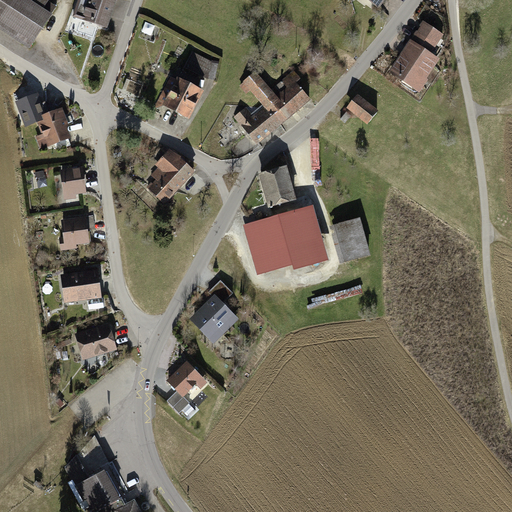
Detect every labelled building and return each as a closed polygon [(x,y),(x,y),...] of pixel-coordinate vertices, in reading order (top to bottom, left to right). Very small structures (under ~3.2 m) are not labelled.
[(0,0),(0,27),(30,48),(56,8),(48,3),(50,0),(0,0)] [(107,28),(117,0),(79,0),(74,17),(107,28)] [(444,36),(425,24),(412,43),(414,45),(405,60),(402,58),(392,73),(418,90),(438,60),(426,52),(432,43),(437,46),(444,36)] [(211,64),(193,53),(186,67),(208,79),(211,64)] [(219,66),(211,64),(208,79),(215,81),(219,66)] [(252,90),(267,108),(268,107),(282,124),(310,99),(297,83),(300,79),(294,72),(282,82),(276,87),(282,94),(277,99),(256,74),(242,86),(248,93),(252,90)] [(189,118),(202,93),(179,81),(179,82),(171,78),(160,101),(167,105),(166,106),(189,118)] [(40,119),(51,115),(46,102),(40,104),(37,96),(19,103),(27,125),(40,120),(40,119)] [(369,124),(378,113),(360,98),(351,108),(369,124)] [(257,144),(282,124),(268,107),(267,108),(254,119),(246,109),(236,117),(257,144)] [(50,145),(69,138),(66,129),(67,125),(66,122),(62,121),(59,112),(51,115),(40,119),(40,120),(50,145)] [(346,124),(352,116),(348,112),(341,120),(346,124)] [(164,203),(194,171),(181,158),(170,152),(167,154),(161,149),(152,158),(162,167),(153,176),(159,182),(155,186),(152,184),(149,187),(151,189),(151,190),(164,203)] [(74,171),(63,172),(66,194),(85,192),(82,170),(79,170),(78,167),(73,168),(74,171)] [(271,207),(295,201),(286,168),(262,174),(271,207)] [(317,208),(249,228),(257,257),(320,240),(314,221),(320,219),(317,208)] [(85,220),(64,222),(67,244),(92,241),(91,230),(96,229),(94,216),(85,217),(85,220)] [(360,219),(336,225),(346,262),(370,256),(360,219)] [(96,273),(65,278),(68,300),(88,297),(90,310),(105,308),(103,298),(100,299),(96,273)] [(216,299),(195,318),(209,333),(208,334),(215,341),(224,333),(220,329),(233,316),(222,305),(234,294),(222,281),(210,293),(216,299)] [(330,302),(367,294),(365,287),(328,295),(330,302)] [(78,336),(84,358),(116,348),(110,326),(78,336)] [(202,378),(188,363),(169,381),(179,391),(168,401),(180,414),(191,403),(184,396),(190,390),(193,390),(196,388),(196,384),(202,378)] [(183,411),(188,416),(195,410),(190,405),(183,411)] [(95,437),(67,469),(85,500),(88,499),(91,506),(85,510),(86,511),(141,511),(135,501),(127,505),(123,499),(120,501),(119,500),(121,499),(119,497),(106,473),(105,470),(104,471),(102,467),(109,463),(95,437)]
